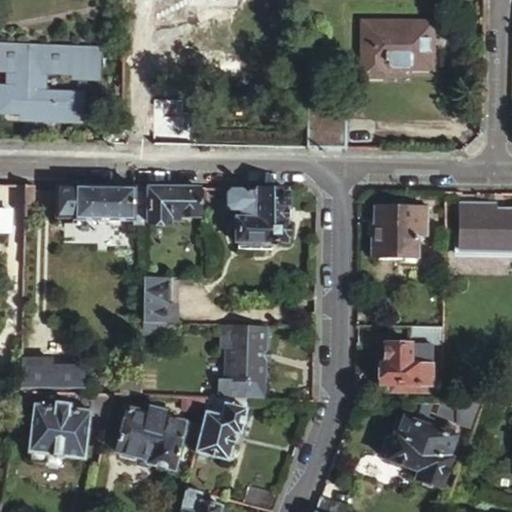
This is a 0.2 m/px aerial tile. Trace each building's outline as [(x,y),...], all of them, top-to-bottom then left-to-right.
[(429,20),(360,19),(360,74),(382,75),(382,66),(429,66),(429,20)] [(101,50),(0,46),(0,71),(6,72),(6,89),(0,88),(0,115),(19,116),(19,124),(64,125),(64,118),(83,118),(84,94),(45,93),(45,74),(100,76),(101,50)] [(305,106),(304,149),(340,149),(340,107),(305,106)] [(32,185),(22,185),(22,210),(33,211),(32,185)] [(134,187),(59,186),(53,186),(53,217),(71,217),(133,218),(134,187)] [(197,188),(145,187),(144,221),(169,221),(168,216),(197,216),(197,188)] [(286,189),(240,189),(240,241),(286,242),(286,189)] [(492,203),(461,202),(461,248),(511,249),(511,209),(492,209),(492,203)] [(429,207),(369,205),(368,256),(418,256),(418,227),(429,227),(429,207)] [(0,234),(9,235),(8,212),(0,212),(0,234)] [(168,279),(142,278),(141,323),(151,323),(163,324),(163,306),(168,306),(168,279)] [(151,323),(141,323),(141,333),(151,334),(151,323)] [(268,325),(219,324),(219,346),(224,346),(223,380),(267,380),(268,325)] [(414,327),(385,326),(385,363),(381,364),(380,384),(399,384),(399,391),(427,392),(427,385),(432,385),(432,342),(413,341),(414,327)] [(18,370),(17,392),(78,394),(78,377),(66,377),(66,371),(18,370)] [(97,438),(104,395),(78,394),(17,392),(14,417),(26,417),(25,465),(28,465),(28,468),(32,472),(42,472),(46,468),(46,465),(80,466),(80,425),(91,425),(90,438),(97,438)] [(247,399),(207,398),(199,430),(194,450),(193,454),(226,463),(233,435),(237,436),(247,399)] [(474,428),(483,404),(458,404),(457,421),(474,428)] [(194,450),(199,430),(154,419),(156,413),(141,409),(139,415),(117,409),(106,453),(171,470),(178,445),(194,450)] [(436,432),(404,420),(402,424),(399,423),(393,436),(398,438),(389,461),(421,474),(419,479),(441,487),(452,458),(449,456),(456,439),(443,434),(445,429),(438,426),(436,432)] [(265,511),(271,511),(278,496),(247,486),(242,505),(265,511)] [(199,493),(185,489),(179,511),(216,511),(219,505),(197,499),(199,493)] [(320,499),(315,511),(351,511),(320,499)]
